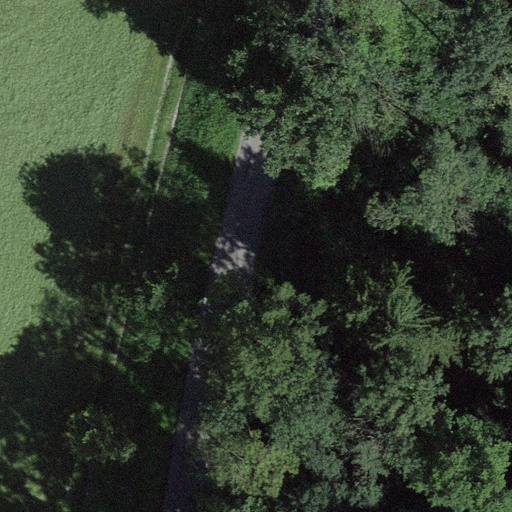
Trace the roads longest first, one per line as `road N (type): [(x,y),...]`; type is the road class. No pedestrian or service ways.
road 1 (residential): [(301,0),(201,339),(170,511)]
road 2 (track): [(89,511),(131,306),(212,0)]
